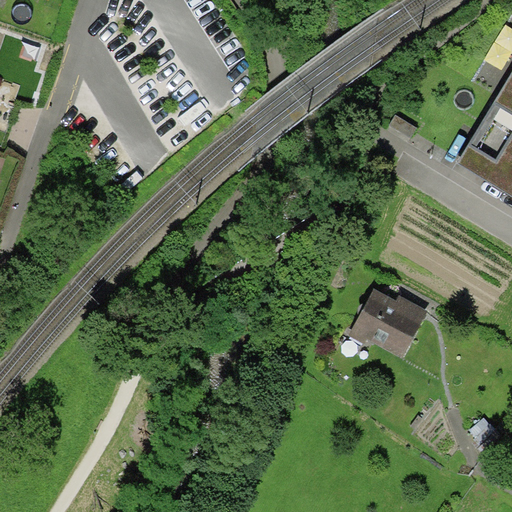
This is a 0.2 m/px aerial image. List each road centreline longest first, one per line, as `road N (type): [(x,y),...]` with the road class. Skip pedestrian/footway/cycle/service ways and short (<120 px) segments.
road 1 (track): [(153,317),(257,178),(274,113),(274,52),(241,0)]
road 2 (residential): [(88,0),(0,258)]
road 3 (track): [(58,511),(93,455),(153,317)]
road 4 (residential): [(511,217),(367,123)]
